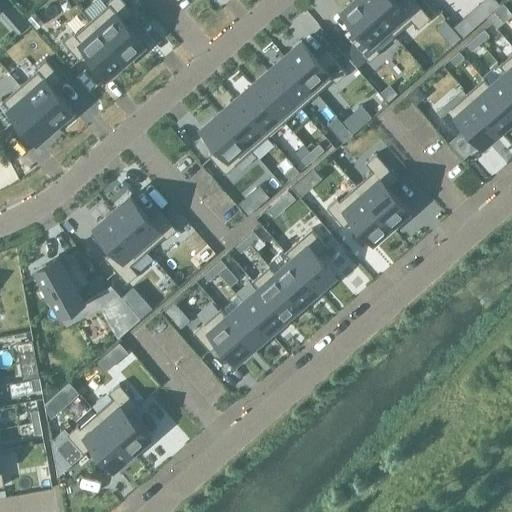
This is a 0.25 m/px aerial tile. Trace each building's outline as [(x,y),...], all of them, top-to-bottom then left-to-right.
[(0,0),(0,9),(6,16),(15,9),(7,0),(0,0)] [(109,4),(92,19),(127,59),(131,56),(133,59),(145,49),(142,46),(145,44),(125,21),(135,12),(124,0),(110,0),(107,2),(109,4)] [(364,0),(354,0),(342,11),(362,34),(353,42),(367,59),(369,61),(380,52),(378,50),(395,35),(364,0)] [(395,0),(364,0),(395,35),(412,21),(419,29),(431,18),(415,0),(401,0),(398,3),(395,0)] [(511,15),(511,12),(504,3),(495,11),(504,22),(511,15)] [(35,13),(29,18),(35,26),(42,20),(35,13)] [(74,32),(63,41),(80,60),(89,52),(109,75),(110,74),(127,59),(92,19),(76,34),(74,32)] [(463,19),(454,26),(463,36),(472,29),(463,19)] [(481,43),(490,35),(485,29),(476,37),(481,43)] [(472,50),(481,43),(476,37),(467,44),(472,50)] [(302,41),(285,56),(318,93),(333,80),(336,83),(347,73),(328,51),(318,60),(302,41)] [(353,42),(342,51),(357,68),(367,59),(353,42)] [(456,65),(465,57),(460,51),(451,59),(456,65)] [(511,53),(501,63),(511,75),(511,53)] [(285,56),(269,70),(301,107),(318,93),(285,56)] [(37,71),(20,86),(55,125),(59,122),(62,125),(73,115),(71,112),(73,110),(53,87),(63,78),(46,59),(35,69),(37,71)] [(505,72),(491,85),(511,109),(511,75),(501,63),(499,65),(505,72)] [(269,70),(252,84),(285,122),(301,107),(269,70)] [(485,78),(467,93),(500,130),(511,119),(511,109),(491,85),(485,78)] [(252,84),(236,99),(268,136),(285,122),(252,84)] [(2,98),(0,99),(0,117),(8,127),(18,118),(38,141),(55,125),(20,86),(4,100),(2,98)] [(418,87),(409,95),(416,104),(425,96),(418,87)] [(467,93),(441,116),(457,135),(467,127),(483,145),(500,130),(467,93)] [(236,99),(219,113),(252,151),(266,139),(268,136),(236,99)] [(219,113),(203,128),(219,146),(209,155),(225,174),(252,151),(219,113)] [(347,128),(338,136),(344,142),(353,134),(347,128)] [(304,144),(296,152),(302,159),(311,151),(304,144)] [(325,150),(319,144),(311,151),(316,157),(325,150)] [(307,165),(316,157),(311,151),(302,159),(307,165)] [(373,171),(356,186),(391,225),(409,210),(389,187),(399,179),(377,154),(366,163),(373,171)] [(290,180),(300,172),(294,166),(285,174),(290,180)] [(312,187),(304,177),(293,186),(302,196),(312,187)] [(338,198),(327,208),(344,226),(353,218),(373,241),(391,225),(356,186),(339,200),(338,198)] [(278,199),(285,208),(295,199),(288,191),(278,199)] [(131,196),(113,211),(148,251),(165,236),(167,238),(177,229),(161,210),(151,218),(131,196)] [(113,211),(95,227),(115,250),(106,258),(128,283),(138,274),(131,265),(148,251),(113,211)] [(312,228),(285,252),(291,260),(317,290),(335,274),(319,256),(329,247),(312,228)] [(250,244),(259,237),(254,231),(245,238),(250,244)] [(242,252),(250,244),(245,238),(236,246),(242,252)] [(60,256),(36,269),(44,284),(41,286),(49,300),(52,298),(60,314),(84,300),(78,289),(89,282),(77,260),(65,267),(60,256)] [(227,265),(222,259),(213,267),(218,273),(227,265)] [(291,260),(276,272),(303,303),(317,290),(291,260)] [(270,265),(252,281),(258,288),(285,318),(303,303),(276,272),(270,265)] [(209,281),(218,273),(213,267),(204,275),(209,281)] [(95,295),(100,303),(119,337),(140,318),(127,304),(121,296),(111,285),(106,288),(95,295)] [(133,286),(121,296),(127,304),(140,293),(133,286)] [(258,288),(243,302),(269,332),(285,318),(258,288)] [(243,302),(228,315),(254,345),(269,332),(243,302)] [(221,308),(194,332),(210,351),(220,342),(236,361),(254,345),(228,315),(221,308)] [(119,343),(113,348),(120,357),(127,352),(119,343)] [(32,379),(34,391),(42,389),(40,377),(32,379)] [(114,398),(97,412),(131,452),(139,446),(141,449),(152,440),(129,414),(139,405),(120,383),(109,393),(114,398)] [(41,421),(39,410),(31,411),(33,423),(41,421)] [(69,436),(57,446),(72,464),(84,453),(94,445),(114,468),(131,452),(97,412),(80,427),(78,425),(67,434),(69,436)] [(43,433),(41,421),(33,423),(35,434),(43,433)]
